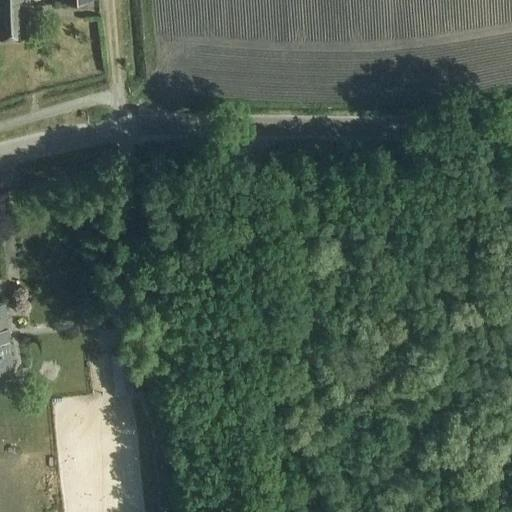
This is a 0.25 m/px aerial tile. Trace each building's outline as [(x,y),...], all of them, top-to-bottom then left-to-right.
[(0,0),(0,38),(2,38),(23,37),(22,1),(30,1),(29,0),(0,0)] [(0,304),(0,372),(10,372),(4,304),(0,304)] [(94,335),(112,334),(110,304),(92,305),(94,335)] [(117,368),(120,392),(134,390),(130,350),(110,353),(112,368),(117,368)] [(119,511),(140,511),(141,503),(119,503),(119,511)]
